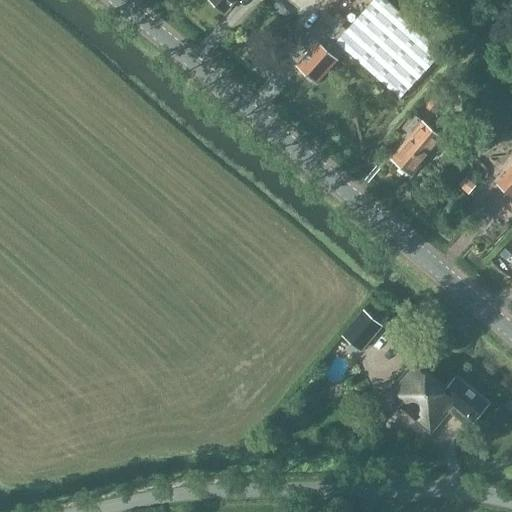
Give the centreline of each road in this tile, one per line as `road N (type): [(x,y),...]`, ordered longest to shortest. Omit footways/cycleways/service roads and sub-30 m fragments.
road 1 (tertiary): [(511,331),(117,0)]
road 2 (unclassified): [(99,511),(180,496),(313,490),(432,489),(511,500)]
